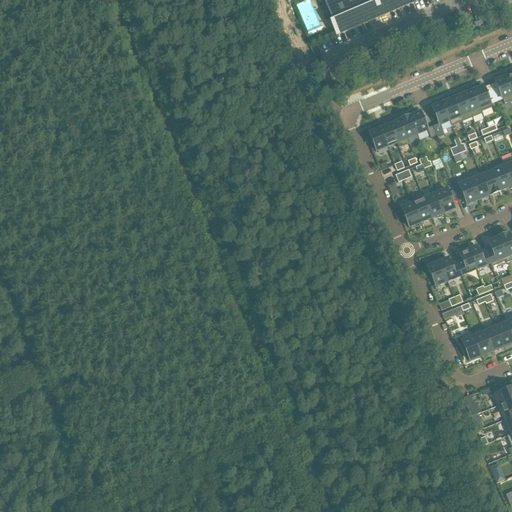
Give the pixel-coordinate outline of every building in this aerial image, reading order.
[(327,0),(324,1),(332,20),(337,32),(412,0),(327,0)] [(511,93),(505,77),(495,82),(502,100),(504,105),(511,101),(511,93)] [(483,87),(472,91),(481,112),(492,108),(483,87)] [(472,91),(462,95),(472,118),(482,114),(481,112),(472,91)] [(462,95),(452,99),(462,122),(472,118),(462,95)] [(452,99),(442,103),(450,122),(449,122),(451,127),(452,127),(462,122),(452,99)] [(442,103),(432,108),(439,124),(433,127),(434,131),(436,136),(438,139),(444,136),(440,126),(449,122),(450,122),(442,103)] [(420,113),(409,117),(417,136),(427,131),(427,129),(420,113)] [(409,117),(399,121),(407,140),(407,139),(417,136),(409,117)] [(399,121),(389,125),(397,144),(398,149),(399,148),(409,144),(407,139),(407,140),(399,121)] [(389,125),(379,129),(387,148),(397,144),(389,125)] [(433,127),(427,129),(427,131),(430,139),(436,136),(434,131),(433,127)] [(379,129),(369,134),(376,152),(387,148),(379,129)] [(459,155),(466,152),(463,144),(461,145),(456,147),(458,151),(459,155)] [(452,149),(450,150),(453,157),(459,155),(458,151),(456,147),(452,149)] [(511,159),(504,163),(502,164),(507,175),(511,187),(511,186),(511,154),(511,155),(511,159)] [(395,167),(397,172),(404,169),(402,162),(394,165),(395,167)] [(507,175),(502,164),(491,168),(496,180),(501,192),(511,187),(507,175)] [(492,172),(481,176),(485,186),(490,196),(501,192),(496,180),(491,168),(491,169),(492,172)] [(403,181),(411,178),(408,171),(400,174),(402,178),(403,181)] [(468,176),(457,181),(460,188),(462,194),(467,206),(478,201),(468,176)] [(485,186),(481,176),(471,181),(469,176),(468,176),(478,201),(490,196),(485,186)] [(435,194),(443,214),(455,210),(450,199),(448,193),(446,190),(435,194)] [(424,199),(432,219),(443,214),(435,194),(424,199)] [(413,204),(421,224),(432,219),(424,199),(413,204)] [(409,228),(421,224),(413,204),(401,208),(409,228)] [(502,251),(507,264),(511,261),(511,242),(508,234),(497,239),(502,251)] [(488,250),(485,251),(488,259),(492,268),(506,262),(507,264),(502,251),(497,239),(488,242),(491,249),(488,250)] [(472,261),(476,271),(490,265),(491,268),(492,268),(488,259),(485,251),(479,253),(476,247),(468,251),(472,261)] [(459,262),(456,263),(459,270),(462,277),(476,271),(472,261),(468,251),(459,254),(462,260),(459,262)] [(443,272),(447,282),(462,277),(459,270),(456,263),(450,265),(448,259),(439,263),(443,272)] [(439,263),(427,267),(436,287),(447,282),(443,272),(439,263)] [(483,287),(476,290),(478,297),(486,294),(484,289),(483,287)] [(490,295),(483,298),(485,303),(486,305),(493,302),(490,295)] [(460,296),(454,298),(457,305),(463,303),(460,296)] [(454,298),(448,300),(451,308),(457,305),(454,298)] [(461,307),(454,310),(457,317),(464,315),(463,312),(461,307)] [(505,320),(494,325),(495,328),(504,348),(511,344),(511,337),(506,323),(505,320)] [(483,329),(482,329),(484,333),(492,353),(504,348),(495,328),(494,325),(483,329)] [(471,333),(460,337),(470,362),(481,357),(473,337),(474,337),(472,332),(471,333)] [(474,337),(473,337),(481,357),(492,353),(484,333),(474,337)] [(511,387),(492,396),(496,407),(496,408),(497,407),(502,405),(511,400),(511,387)] [(511,400),(502,405),(497,407),(497,408),(503,422),(511,417),(511,400)] [(476,405),(467,408),(471,418),(480,414),(476,405)] [(476,416),(471,418),(474,425),(481,422),(478,415),(476,416)] [(511,417),(503,422),(508,436),(509,436),(511,434),(511,417)]
